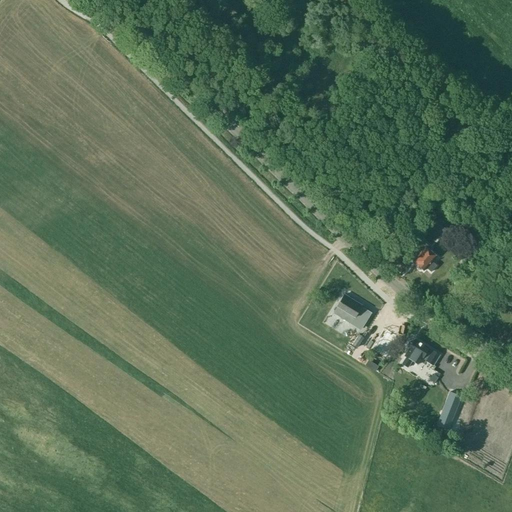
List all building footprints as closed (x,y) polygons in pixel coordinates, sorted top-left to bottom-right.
[(436,221),(432,226),(440,232),(443,227),(436,221)] [(424,245),(416,254),(418,255),(412,261),(417,266),(417,268),(420,270),(422,270),(423,271),(426,268),(430,271),(434,266),(431,262),(436,256),(424,245)] [(352,321),(351,323),(357,326),(365,314),(359,310),(362,305),(344,295),(337,307),(334,312),(344,318),(345,316),(352,321)] [(359,334),(352,345),(358,349),(359,346),(362,348),(367,340),(365,338),(359,334)] [(428,348),(415,339),(412,343),(409,342),(407,344),(410,346),(406,353),(408,354),(401,364),(407,367),(414,358),(420,361),(422,358),(426,361),(432,365),(439,355),(428,348)] [(436,425),(448,430),(461,396),(450,392),(436,425)] [(386,408),(396,414),(401,404),(391,399),(386,408)]
